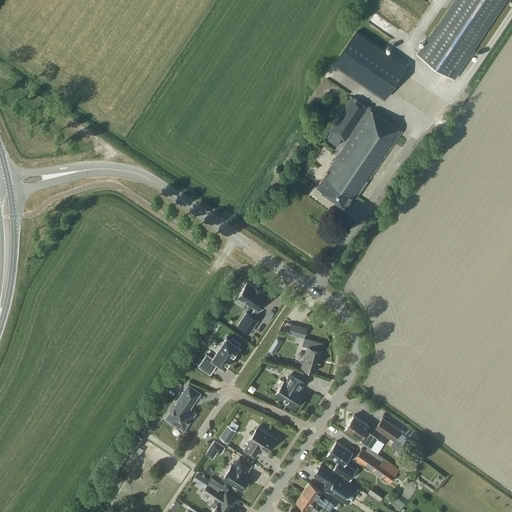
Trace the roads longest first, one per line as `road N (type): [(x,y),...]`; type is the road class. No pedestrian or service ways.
road 1 (residential): [(314,430),(354,356),(350,327),(336,305),(192,207)]
road 2 (unclassified): [(192,207),(148,178),(112,168),(0,183)]
road 3 (primary): [(0,183),(0,312)]
